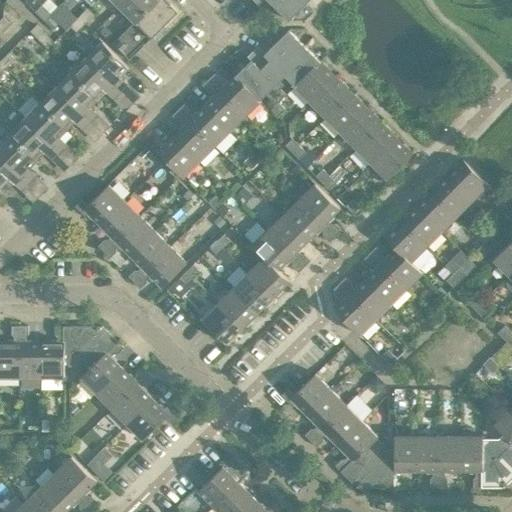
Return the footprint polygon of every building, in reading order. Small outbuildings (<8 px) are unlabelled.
[(134,21),(135,22),(156,0),(126,0),(120,6),(134,21)] [(143,45),(151,38),(178,11),(166,0),(156,0),(135,22),(134,21),(127,29),(143,45)] [(258,0),(259,1),(259,0),(267,0),(288,20),(308,0),(258,0)] [(44,21),(50,14),(41,5),(35,12),(44,21)] [(78,17),(85,23),(94,15),(87,8),(78,17)] [(59,23),(50,14),(44,21),(53,29),(59,23)] [(10,23),(3,17),(0,20),(0,31),(1,32),(10,23)] [(85,23),(78,17),(70,26),(76,32),(85,23)] [(36,25),(30,31),(39,40),(45,34),(36,25)] [(120,36),(136,52),(143,45),(127,29),(120,36)] [(255,62),(280,88),(289,79),(294,85),(319,60),(288,29),(255,62)] [(45,34),(39,40),(48,49),(54,42),(45,34)] [(129,59),(136,52),(120,36),(113,43),(129,59)] [(86,57),(120,91),(127,83),(121,76),(129,68),(102,41),(86,57)] [(15,59),(8,52),(0,60),(0,62),(6,68),(15,59)] [(71,72),(98,99),(105,91),(112,98),(120,91),(86,57),(71,72)] [(280,88),(255,62),(255,63),(251,59),(236,74),(261,99),(266,94),(276,104),(278,102),(286,94),(280,88)] [(310,101),(334,76),(319,60),(294,85),(310,101)] [(56,87),(89,121),(97,114),(90,107),(98,99),(71,72),(56,87)] [(209,78),(245,115),(261,99),(236,74),(224,86),(221,83),(220,79),(214,73),(209,78)] [(325,116),(350,92),(334,76),(310,101),(325,116)] [(205,105),(229,130),(245,115),(209,78),(202,85),(208,91),(212,91),(215,95),(205,105)] [(41,103),(67,129),(75,122),(82,129),(89,121),(56,87),(41,103)] [(341,132),(365,107),(350,92),(325,116),(341,132)] [(276,104),(271,109),(278,116),(285,109),(278,102),(276,104)] [(25,118),(58,152),(66,144),(59,137),(67,129),(41,103),(25,118)] [(178,109),(214,146),(229,130),(205,105),(193,116),(190,113),(190,110),(184,103),(178,109)] [(356,147),(381,123),(365,107),(341,132),(356,147)] [(173,136),(198,161),(214,146),(178,109),(172,116),(178,122),(182,122),(185,125),(173,136)] [(10,133),(36,160),(44,152),(51,159),(58,152),(25,118),(10,133)] [(372,163),(396,138),(381,123),(356,147),(372,163)] [(0,142),(0,153),(28,182),(35,174),(29,168),(36,160),(10,133),(0,142)] [(198,161),(173,136),(158,152),(182,177),(198,161)] [(285,145),(292,151),(299,144),(292,138),(285,145)] [(396,138),(372,163),(387,179),(412,154),(396,138)] [(292,151),(299,158),(306,151),(299,144),(292,151)] [(0,185),(5,191),(13,183),(20,189),(28,182),(0,153),(0,185)] [(449,173),(474,198),(488,184),(463,159),(449,173)] [(317,176),(323,183),(330,176),(323,169),(317,176)] [(433,189),(458,214),(474,198),(449,173),(433,189)] [(329,190),(330,189),(336,183),(330,176),(323,183),(329,190)] [(315,183),(299,199),(335,236),(341,230),(335,223),(331,223),(328,220),(340,208),(315,183)] [(99,224),(124,199),(109,184),(87,206),(81,200),(75,206),(86,217),(89,214),(99,224)] [(417,205),(442,230),(458,214),(433,189),(417,205)] [(208,202),(215,209),(222,202),(215,195),(208,202)] [(124,199),(99,224),(111,236),(107,239),(104,239),(97,245),(103,251),(139,215),(124,199)] [(299,199),(283,215),(308,240),(319,229),(322,232),(323,235),(329,242),(335,236),(299,199)] [(354,213),(360,206),(353,199),(347,205),(354,213)] [(401,221),(426,246),(442,230),(417,205),(401,221)] [(139,215),(103,251),(110,257),(116,251),(116,248),(119,244),(130,255),(155,230),(139,215)] [(283,215),(268,230),(304,267),(310,260),(304,254),(300,254),(297,251),(308,240),(283,215)] [(410,262),(410,261),(426,246),(401,221),(385,237),(396,248),(410,262)] [(155,230),(130,255),(141,266),(138,270),(134,270),(128,276),(134,282),(170,246),(155,230)] [(292,266),(298,272),(304,267),(268,230),(252,246),(264,257),(263,257),(277,271),(278,270),(289,259),(292,262),(292,266)] [(217,240),(224,247),(231,240),(224,233),(217,240)] [(484,243),(490,249),(497,243),(490,236),(484,243)] [(508,274),(511,270),(511,239),(493,258),(508,274)] [(210,247),(217,254),(224,247),(217,240),(210,247)] [(484,256),(490,249),(484,243),(477,249),(484,256)] [(165,283),(186,262),(170,246),(134,282),(140,288),(146,282),(146,278),(150,275),(161,287),(165,283)] [(385,259),(382,256),(382,252),(376,246),(371,251),(407,287),(422,272),(410,261),(410,262),(396,248),(385,259)] [(366,278),(391,303),(407,287),(371,251),(363,258),(370,265),(373,265),(377,268),(366,278)] [(289,281),(278,270),(277,271),(263,257),(248,273),(272,298),(289,281)] [(187,272),(193,278),(200,272),(193,265),(187,272)] [(460,266),(453,273),(460,280),(467,273),(460,266)] [(186,285),(193,278),(187,272),(180,278),(186,285)] [(248,273),(232,288),(257,313),(272,298),(248,273)] [(460,280),(453,273),(446,280),(453,287),(460,280)] [(339,283),(375,319),(391,303),(366,278),(355,290),(351,286),(351,283),(345,277),(339,283)] [(375,319),(339,283),(333,289),(339,295),(343,295),(346,298),(334,310),(356,332),(359,335),(375,319)] [(232,288),(217,304),(241,329),(257,313),(232,288)] [(468,302),(476,310),(482,303),(474,295),(468,302)] [(482,303),(476,310),(483,318),(490,311),(482,303)] [(217,304),(202,318),(202,319),(226,344),(241,329),(217,304)] [(498,332),(505,339),(511,332),(504,325),(498,332)] [(0,341),(0,376),(20,376),(20,342),(20,326),(11,326),(11,334),(14,337),(14,342),(0,341)] [(42,376),(42,342),(26,341),(26,337),(28,334),(29,326),(20,326),(20,342),(20,376),(42,376)] [(42,376),(64,376),(64,364),(64,326),(55,326),(54,334),(57,337),(57,342),(42,342),(42,376)] [(82,375),(105,352),(117,340),(102,326),(64,326),(64,364),(71,364),(82,375)] [(123,347),(117,340),(105,352),(82,375),(81,376),(96,392),(121,367),(110,357),(114,354),(117,353),(123,347)] [(121,367),(96,392),(112,408),(148,372),(142,366),(136,372),(136,376),(132,379),(121,367)] [(127,423),(152,399),(141,387),(144,384),(148,384),(154,378),(148,372),(112,408),(127,423)] [(306,414),(331,389),(315,373),(293,395),(287,389),(281,395),(292,406),(295,403),(306,414)] [(331,389),(306,414),(317,425),(314,428),(310,428),(304,434),(310,440),(346,404),(331,389)] [(152,399),(127,423),(143,439),(165,418),(171,423),(177,417),(166,406),(163,409),(152,399)] [(346,404),(310,440),(316,447),(323,440),(323,437),(326,433),(337,445),(362,420),(346,404)] [(511,410),(510,409),(494,424),(503,433),(511,442),(511,410)] [(362,420),(337,445),(348,455),(345,458),(341,459),(334,465),(341,472),(376,437),(377,436),(362,420)] [(511,478),(511,442),(503,433),(498,438),(504,487),(511,478)] [(416,471),(417,436),(394,436),(394,438),(395,438),(394,448),(394,487),(404,487),(404,478),(401,475),(401,471),(416,471)] [(438,487),(439,436),(417,436),(416,471),(432,471),(432,476),(429,478),(430,487),(438,487)] [(460,471),(461,436),(439,436),(438,487),(447,487),(447,478),(444,475),(444,471),(460,471)] [(461,436),(460,471),(475,471),(475,476),(473,478),(473,487),(482,487),(482,438),(482,436),(461,436)] [(376,437),(341,472),(356,487),(394,487),(394,448),(386,448),(376,437)] [(482,438),(482,487),(504,487),(498,438),(482,438)] [(88,464),(97,472),(106,464),(97,455),(88,464)] [(81,496),(91,508),(97,502),(91,496),(88,496),(84,492),(96,481),(71,456),(56,471),(81,496)] [(213,506),(238,481),(222,466),(198,491),(213,506)] [(83,511),(87,511),(91,508),(81,496),(56,471),(40,487),(65,511),(76,501),(79,504),(79,508),(83,511)] [(219,511),(235,511),(252,496),(238,481),(213,506),(219,511)] [(25,502),(34,511),(64,511),(65,511),(40,487),(25,502)] [(264,511),(266,510),(252,496),(235,511),(264,511)] [(34,511),(25,502),(14,511),(34,511)]
